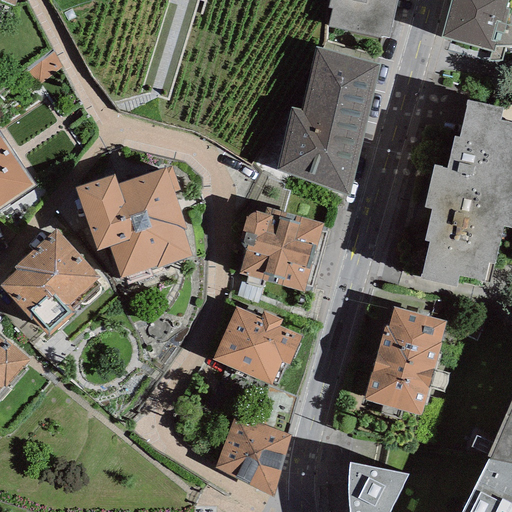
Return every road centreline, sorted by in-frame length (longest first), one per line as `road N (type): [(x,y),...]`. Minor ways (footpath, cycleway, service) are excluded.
road 1 (residential): [(0,266),(115,123),(209,157),(224,180),(223,280),(167,406),(168,436),(189,462),(268,511)]
road 2 (secondary): [(430,0),(317,399),(301,511)]
